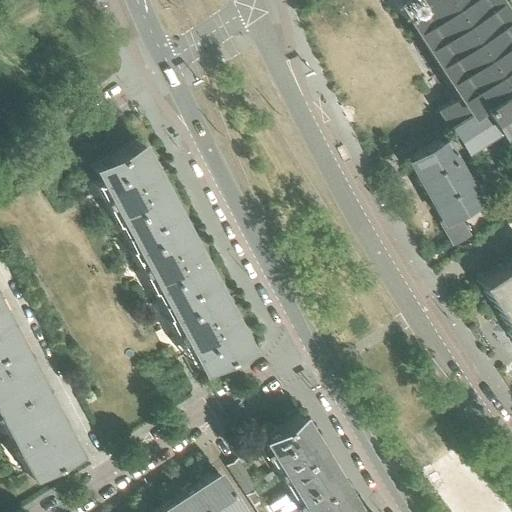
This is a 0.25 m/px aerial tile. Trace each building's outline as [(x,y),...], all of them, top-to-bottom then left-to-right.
[(511,28),(493,0),(383,0),(389,9),(396,4),(456,96),(437,109),(454,133),(442,140),(441,138),(405,159),(440,220),(438,221),(451,242),(466,233),(454,211),(476,198),(449,150),(460,143),(464,149),(483,136),(502,124),(505,127),(510,130),(511,130),(511,28)] [(169,207),(148,167),(133,139),(88,164),(104,194),(98,197),(102,203),(107,200),(124,231),(169,207)] [(205,274),(184,234),(169,207),(124,231),(140,261),(134,264),(138,271),(143,267),(160,298),(205,274)] [(479,273),(474,276),(477,279),(474,281),(475,282),(476,281),(504,323),(509,331),(506,333),(507,334),(511,330),(511,255),(507,259),(505,260),(506,261),(500,265),(500,264),(486,273),(481,276),(479,273)] [(241,341),(220,301),(205,274),(160,298),(176,328),(170,331),(173,338),(179,335),(195,365),(241,341)] [(0,400),(36,382),(16,344),(2,316),(0,317),(0,400)] [(71,447),(56,419),(36,382),(0,400),(0,426),(3,433),(7,431),(14,444),(10,445),(24,472),(29,470),(30,471),(39,466),(39,464),(56,455),(58,457),(67,452),(66,450),(71,447)] [(316,442),(314,438),(298,412),(260,437),(281,471),(302,457),(300,452),(316,442)] [(348,511),(356,507),(340,481),(316,442),(300,452),(302,457),(281,471),(294,492),(287,496),(285,492),(266,504),(270,511),(303,511),(305,511),(306,511),(348,511)] [(267,511),(253,489),(255,488),(236,457),(225,464),(256,511),(267,511)] [(236,511),(240,510),(214,471),(213,470),(158,506),(161,511),(236,511)] [(265,482),(274,476),(270,470),(261,476),(265,482)] [(367,511),(366,511),(361,503),(356,507),(348,511),(367,511)]
